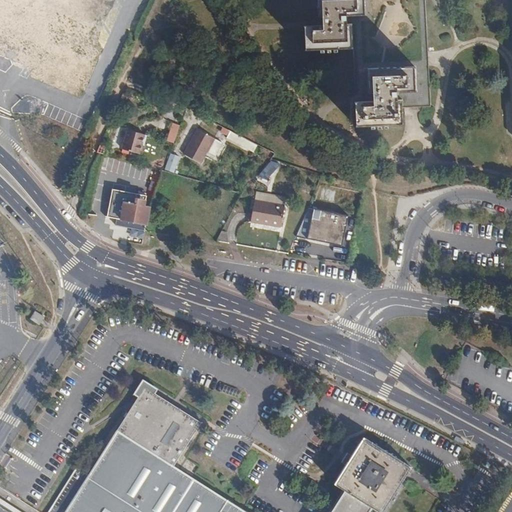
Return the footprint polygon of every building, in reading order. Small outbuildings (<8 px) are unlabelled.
[(94,49),(112,0),(0,0),(0,52),(35,66),(31,79),(79,98),(97,50),(94,49)] [(323,27),(304,27),(305,52),(352,50),(351,25),(346,25),(346,17),(364,17),(363,0),(316,0),(317,18),(323,18),(323,27)] [(374,102),(355,103),(356,128),(401,126),(400,109),(400,101),(395,101),(395,93),(415,92),(414,68),(367,70),(369,94),(374,94),(374,102)] [(173,142),(179,126),(173,123),(166,139),(173,142)] [(123,148),(139,153),(142,145),(145,134),(129,128),(123,148)] [(215,139),(198,130),(185,153),(202,162),(215,139)] [(173,173),(179,157),(171,154),(165,170),(173,173)] [(280,164),(272,162),(266,171),(273,174),(280,164)] [(147,195),(117,189),(111,216),(120,218),(131,221),(146,224),(150,207),(145,206),(146,201),(147,195)] [(280,228),(283,206),(253,201),(250,222),(280,228)] [(350,217),(315,209),(307,239),(342,247),(350,217)] [(119,225),(144,230),(146,224),(131,221),(120,218),(119,225)] [(45,318),(35,312),(31,320),(40,326),(45,318)] [(369,511),(373,507),(380,511),(383,511),(412,468),(366,438),(337,484),(365,502),(358,511),(247,511),(174,465),(201,423),(146,387),(67,511),(369,511)] [(0,509),(4,511),(15,511),(16,511),(0,501),(0,509)]
